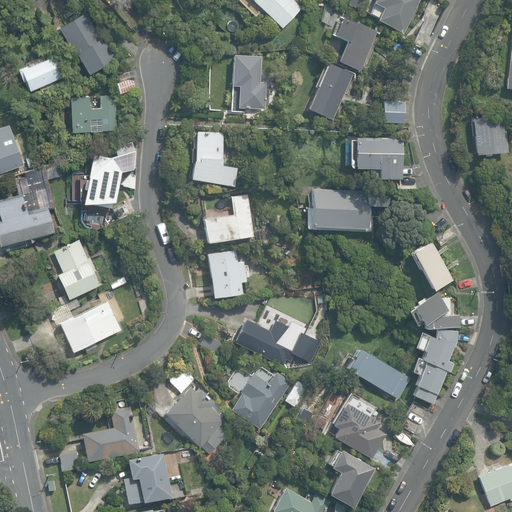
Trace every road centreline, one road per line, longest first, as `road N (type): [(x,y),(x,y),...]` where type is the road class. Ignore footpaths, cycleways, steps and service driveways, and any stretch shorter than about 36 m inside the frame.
road 1 (tertiary): [(470,0),(433,77),(429,128),(489,266),(495,321),(469,386),(398,511)]
road 2 (residential): [(161,66),(148,205),(176,293),(174,319),(120,367),(8,400)]
